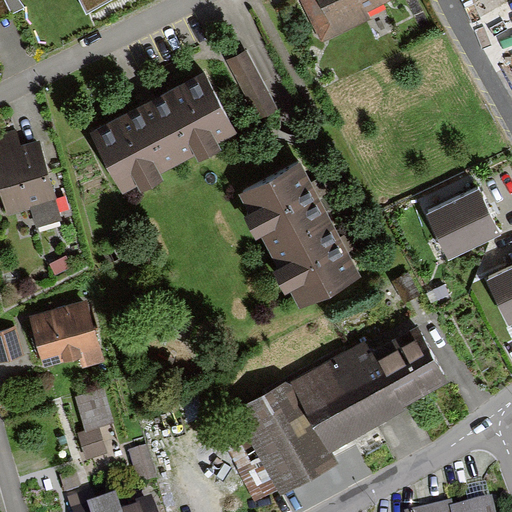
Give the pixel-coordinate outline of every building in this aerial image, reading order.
[(0,0),(0,20),(12,17),(7,0),(0,0)] [(10,0),(17,14),(29,8),(24,0),(10,0)] [(78,0),(88,18),(120,0),(78,0)] [(297,0),(319,44),(411,0),(297,0)] [(105,130),(132,187),(236,137),(208,80),(105,130)] [(1,157),(15,206),(62,192),(48,143),(1,157)] [(242,196),(302,308),(361,276),(301,164),(242,196)] [(481,191),(428,216),(452,263),(503,238),(481,191)] [(511,270),(491,280),(511,323),(511,270)] [(411,272),(394,281),(405,301),(422,292),(411,272)] [(46,369),(80,359),(82,366),(105,359),(88,301),(31,317),(46,369)] [(409,404),(450,382),(415,317),(293,384),(330,451),(404,411),(402,408),(409,404)] [(0,334),(0,362),(24,355),(16,329),(0,334)] [(236,409),(281,491),(335,462),(330,451),(293,384),(290,379),(236,409)] [(104,390),(76,399),(86,431),(78,433),(87,459),(108,452),(100,428),(115,423),(104,390)] [(146,445),(131,450),(141,481),(157,476),(146,445)] [(66,495),(71,511),(156,511),(151,496),(123,505),(117,488),(98,495),(95,485),(66,495)] [(496,511),(493,497),(454,506),(451,507),(451,511),(496,511)] [(406,511),(451,511),(451,507),(454,506),(453,500),(406,511)]
